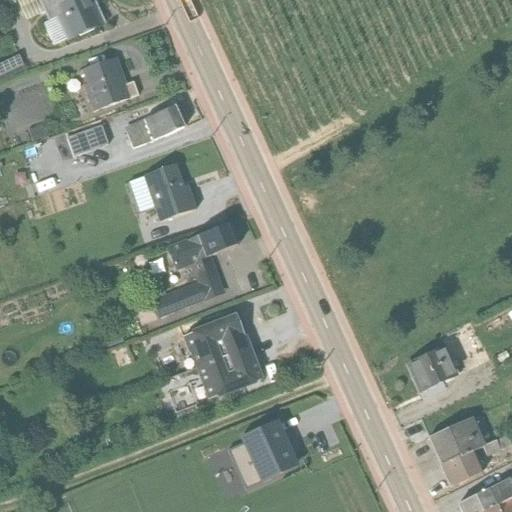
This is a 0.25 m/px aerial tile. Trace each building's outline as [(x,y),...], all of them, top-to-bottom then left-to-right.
[(37,0),(48,21),(43,24),(53,45),(97,24),(85,0),(37,0)] [(0,81),(25,70),(18,56),(0,64),(0,81)] [(116,59),(81,71),(87,85),(83,86),(92,112),(138,95),(133,83),(124,85),(119,76),(121,72),(116,59)] [(125,129),(133,151),(184,128),(174,107),(125,129)] [(70,132),(74,145),(82,142),(85,150),(106,142),(98,122),(70,132)] [(42,124),(27,130),(32,141),(47,135),(42,124)] [(174,165),(142,177),(159,223),(195,210),(187,186),(182,188),(174,165)] [(201,288),(219,281),(209,257),(237,246),(228,225),(187,242),(186,240),(166,248),(175,272),(184,269),(188,279),(195,277),(197,282),(151,300),(158,318),(205,300),(201,288)] [(236,316),(183,337),(196,369),(244,349),(240,337),(243,336),(236,316)] [(458,375),(445,348),(408,365),(420,392),(458,375)] [(244,349),(196,369),(208,401),(260,380),(253,360),(249,361),(244,349)] [(484,446),(471,418),(427,439),(441,468),(471,454),(483,448),(487,457),(500,452),(499,450),(510,445),(506,436),(484,446)] [(242,444),(227,451),(245,491),(291,469),(290,466),(296,463),(287,444),(286,445),(275,422),(239,438),(242,444)] [(441,468),(450,488),(480,474),(471,454),(441,468)] [(511,479),(457,505),(460,511),(482,511),(511,497),(511,479)] [(511,511),(511,497),(482,511),(511,511)]
